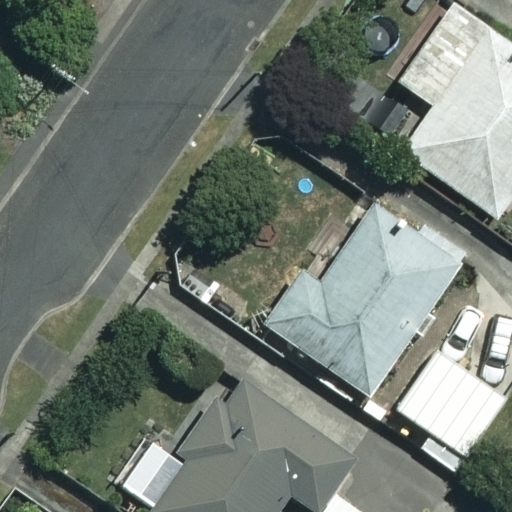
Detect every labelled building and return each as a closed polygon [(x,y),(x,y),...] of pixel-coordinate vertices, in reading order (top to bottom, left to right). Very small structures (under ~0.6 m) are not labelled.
[(511,48),(449,2),(393,79),(428,104),(396,147),(489,214),(511,182),(511,48)] [(456,258),(367,198),(312,280),(295,268),(259,323),(365,394),(456,258)] [(398,419),(424,437),(417,448),(451,470),(511,376),(511,312),(507,310),(443,408),(417,390),(398,419)] [(346,454),(231,375),(140,507),(147,511),(269,511),(284,491),(310,508),(346,454)] [(358,511),(329,492),(314,511),(358,511)]
